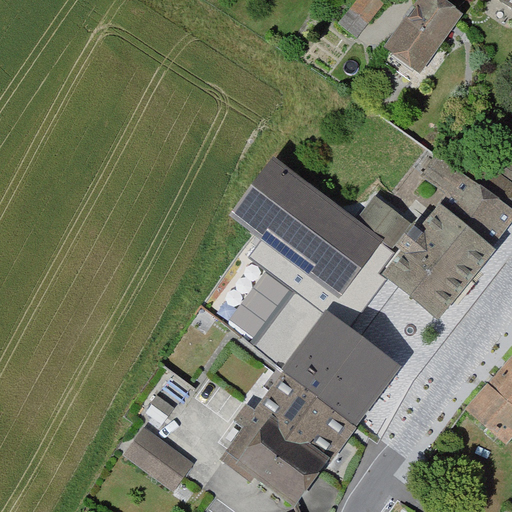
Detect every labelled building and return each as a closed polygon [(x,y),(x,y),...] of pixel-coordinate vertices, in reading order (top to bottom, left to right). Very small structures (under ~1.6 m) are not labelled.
[(377,0),(346,0),(341,7),(361,22),(377,0)] [(404,79),(452,7),(441,0),(395,0),(361,50),(404,79)] [(511,0),(490,0),(492,1),(511,13),(511,0)] [(359,214),(271,149),(227,208),(257,230),(276,244),(267,256),(312,290),(321,277),(340,292),(383,235),(396,246),(379,266),(437,313),(511,223),(511,143),(494,128),(483,142),(462,125),(428,165),(449,183),(418,220),(380,188),(359,214)] [(228,460),(294,511),(305,511),(319,494),(368,431),(363,427),(409,367),(334,309),(285,372),(290,376),(262,412),(253,406),(239,425),(249,433),(228,460)] [(466,419),(494,442),(511,420),(511,338),(454,410),(466,419)] [(203,455),(148,416),(125,448),(180,486),(203,455)]
